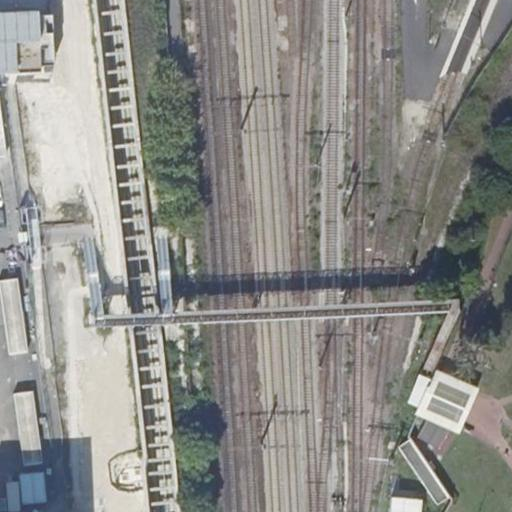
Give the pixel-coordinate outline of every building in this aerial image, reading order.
[(61,7),(0,9),(0,74),(63,72),(61,7)] [(434,370),(414,416),(426,420),(447,429),(456,433),(477,388),(454,379),(434,370)] [(436,449),(447,429),(426,420),(416,439),(436,449)] [(447,497),(408,439),(397,447),(436,504),(447,497)] [(390,511),(422,511),(422,494),(391,494),(390,511)]
